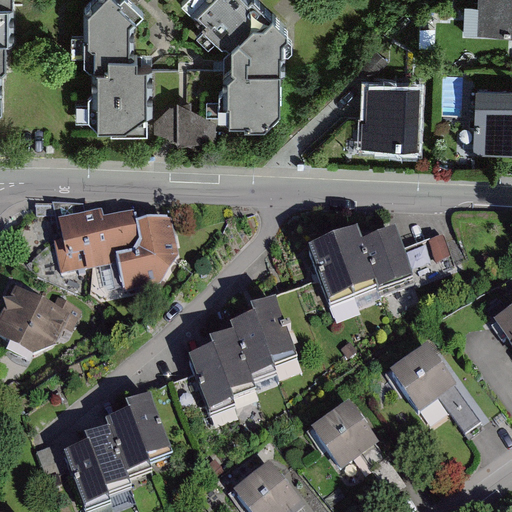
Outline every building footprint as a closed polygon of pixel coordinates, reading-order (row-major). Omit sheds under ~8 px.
[(0,0),(0,125),(10,117),(8,79),(16,74),(17,0),(0,0)] [(124,0),(123,0),(104,0),(92,11),(89,69),(103,76),(103,89),(94,98),(93,124),(112,140),(153,140),(153,67),(145,67),(144,56),(132,56),(132,27),(150,13),(136,0),(124,0)] [(292,26),(260,0),(189,0),(188,1),(240,51),(238,76),(224,93),(224,116),(235,127),(269,128),(285,113),(286,36),(292,26)] [(511,0),(483,0),(481,33),(511,35),(511,0)] [(423,89),(373,85),(369,152),(418,155),(423,89)] [(511,89),(476,88),(474,154),(511,155),(511,89)] [(216,122),(185,103),(159,125),(160,133),(195,150),(217,135),(216,122)] [(109,222),(65,230),(68,247),(59,249),(65,281),(116,272),(121,300),(166,292),(183,264),(177,231),(143,237),(140,225),(110,230),(109,222)] [(363,241),(316,259),(336,310),(380,293),(383,301),(417,287),(415,282),(454,267),(445,243),(408,258),(402,241),(369,254),(363,241)] [(70,321),(22,298),(0,344),(0,346),(34,362),(62,350),(70,321)] [(218,362),(196,370),(215,424),(238,416),(235,408),(262,399),(258,386),(278,379),(275,372),(299,363),(282,313),(257,321),(260,329),(234,337),(237,346),(215,353),(218,362)] [(435,354),(399,378),(427,420),(463,396),(435,354)] [(94,458),(72,465),(87,511),(113,511),(114,511),(111,504),(138,494),(134,482),(154,475),(151,467),(175,459),(158,408),(133,417),(135,425),(110,433),(113,441),(91,449),(94,458)] [(355,411),(319,435),(348,477),(384,453),(355,411)] [(301,511),(276,474),(240,498),(249,511),(301,511)]
